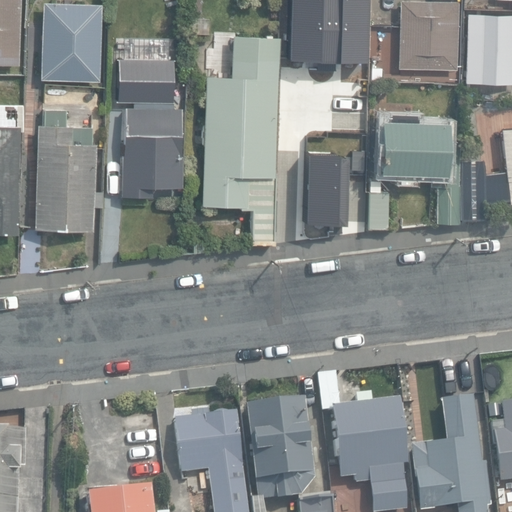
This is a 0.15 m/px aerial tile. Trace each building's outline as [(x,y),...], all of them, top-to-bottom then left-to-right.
[(0,0),(0,64),(19,65),(20,0),(0,0)] [(55,0),(41,0),(40,80),(100,82),(102,1),(55,0)] [(298,179),(363,181),(369,4),(369,0),(348,0),(348,5),(335,4),(333,60),(303,59),(298,179)] [(398,0),(397,68),(455,69),(456,1),(406,0),(398,0)] [(466,76),(511,77),(511,31),(507,31),(508,14),(467,14),(466,76)] [(110,74),(149,75),(149,71),(160,71),(160,58),(150,58),(151,28),(112,26),(110,73),(110,74)] [(247,241),(271,242),(274,176),(271,175),(277,37),(231,35),(229,76),(204,75),(199,204),(238,205),(238,207),(248,208),(247,241)] [(381,68),(371,68),(371,76),(381,77),(381,68)] [(119,195),(151,195),(151,186),(180,186),(181,107),(171,107),(171,89),(145,88),(144,108),(123,108),(123,154),(120,154),(119,195)] [(32,228),(91,230),(92,206),(100,207),(101,191),(93,190),(95,144),(91,144),(91,126),(65,125),(65,109),(44,109),(43,125),(36,124),(32,228)] [(437,224),(459,224),(460,143),(449,143),(449,125),(416,124),(416,117),(386,117),(386,122),(382,122),(381,176),(431,176),(431,187),(438,187),(437,224)] [(0,233),(17,233),(17,125),(0,125),(0,233)] [(511,202),(511,125),(500,126),(504,171),(484,174),(486,203),(508,201),(508,203),(511,202)] [(461,186),(461,222),(481,222),(482,182),(462,181),(461,186)] [(364,227),(385,228),(386,192),(365,191),(364,227)] [(20,229),(18,265),(40,266),(41,230),(20,229)] [(501,353),(479,355),(483,399),(505,397),(501,353)] [(449,358),(455,396),(475,394),(470,355),(449,358)] [(409,363),(415,402),(455,396),(454,391),(449,358),(409,363)] [(368,480),(372,511),(406,508),(400,465),(400,464),(407,463),(399,396),(370,400),(369,392),(355,394),(356,402),(339,404),(335,371),(317,374),(322,410),(329,409),(338,478),(354,476),(355,482),(368,480)] [(480,461),(471,397),(439,401),(444,439),(422,443),(422,444),(409,446),(418,511),(455,506),(456,511),(485,511),(485,507),(490,506),(483,460),(480,461)] [(256,497),(257,500),(279,497),(278,491),(288,489),(287,486),(291,485),(290,476),(311,473),(302,398),(243,405),(252,477),(250,478),(253,497),(255,497),(256,497)] [(498,483),(511,480),(511,401),(499,403),(502,421),(491,422),(498,483)] [(213,511),(247,511),(234,409),(208,412),(207,408),(189,410),(190,416),(174,419),(181,471),(208,468),(213,511)] [(0,511),(15,511),(17,466),(23,467),(24,429),(0,428),(0,511)] [(84,493),(86,511),(149,511),(146,486),(84,493)] [(294,501),(295,511),(330,511),(329,497),(294,501)]
